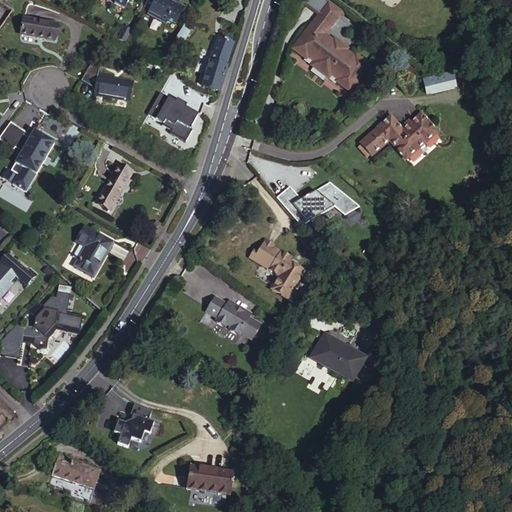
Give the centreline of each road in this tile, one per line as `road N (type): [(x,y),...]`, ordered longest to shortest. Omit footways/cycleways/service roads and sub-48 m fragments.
road 1 (tertiary): [(208,181),(94,366),(0,451)]
road 2 (residential): [(48,90),(62,109),(208,181)]
road 3 (tertiary): [(216,158),(232,136),(274,0)]
road 4 (tertiary): [(255,0),(216,158)]
